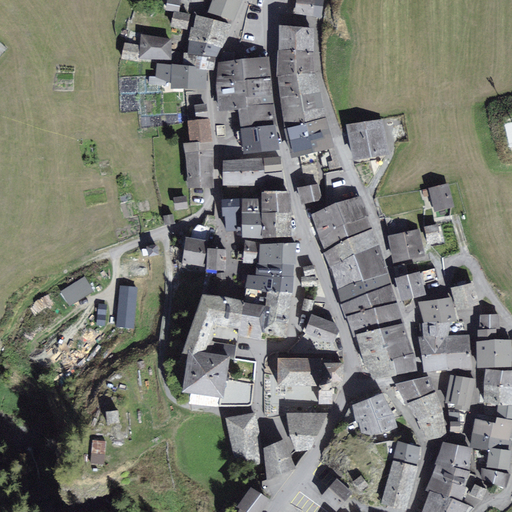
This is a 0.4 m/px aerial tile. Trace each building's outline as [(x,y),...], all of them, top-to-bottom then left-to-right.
[(180,1),(176,0),(169,0),(167,9),(178,12),(180,1)] [(235,0),(213,0),(209,11),(233,20),(237,11),(240,1),(235,0)] [(321,16),(322,0),(297,0),(297,14),(321,16)] [(189,16),(175,13),(173,26),(187,29),(188,21),(189,16)] [(192,30),(190,42),(221,48),(223,48),(224,45),(228,25),(198,19),(196,31),(192,30)] [(301,30),(281,29),(280,51),(313,52),(314,30),(301,30)] [(170,59),(170,41),(142,37),(141,48),(126,45),(123,59),(140,61),(140,58),(170,59)] [(220,49),(221,48),(190,42),(187,54),(215,60),(220,49)] [(312,73),(313,52),(280,51),(279,68),(279,77),(312,73)] [(214,65),(215,60),(187,54),(185,54),(184,61),(199,67),(213,70),(214,65)] [(217,81),(217,84),(244,81),(270,77),(268,58),(220,64),(217,81)] [(157,76),(173,82),(172,88),(205,91),(207,70),(158,67),(157,76)] [(320,93),(312,73),(279,77),(280,90),(280,98),(320,93)] [(270,77),(244,81),(247,108),(274,104),(271,81),(270,77)] [(247,109),(247,108),(244,81),(217,84),(219,100),(220,112),(239,110),(247,109)] [(323,107),(320,93),(280,98),(283,112),(284,113),(323,107)] [(276,125),(275,117),(274,104),(247,108),(247,109),(239,110),(242,129),(276,125)] [(206,110),(206,105),(195,107),(197,119),(207,117),(206,110)] [(287,129),(288,129),(326,118),(323,107),(284,113),(285,118),(287,129)] [(329,133),(326,118),(288,129),(291,142),(329,133)] [(208,121),(190,123),(192,144),(200,143),(201,144),(210,143),(208,123),(208,121)] [(383,137),(379,121),(349,127),(356,160),(372,157),(386,154),(383,137)] [(278,150),(275,127),(242,131),(245,154),(278,150)] [(333,148),(329,133),(291,142),(293,151),(294,157),(333,148)] [(201,144),(200,143),(192,144),(185,144),(186,154),(211,152),(210,143),(201,144)] [(212,161),(211,152),(186,154),(189,189),(214,186),(212,161)] [(280,162),(280,159),(265,160),(266,172),(281,171),(280,162)] [(263,183),(261,160),(224,163),(225,186),(251,184),(263,183)] [(453,205),(447,184),(430,189),(430,193),(435,210),(453,205)] [(321,200),(318,186),(300,190),(303,204),(321,200)] [(243,213),(291,213),(291,209),(289,191),(263,191),(262,200),(243,200),(243,213)] [(186,198),(175,199),(176,209),(187,208),(186,198)] [(242,229),(240,199),(222,199),(222,215),(226,215),(226,229),(242,229)] [(318,227),(321,237),(366,217),(367,217),(362,200),(314,215),(318,227)] [(264,238),(292,237),(291,218),(291,213),(243,213),(243,235),(264,238)] [(172,216),(165,217),(166,224),(174,223),(172,216)] [(397,216),(386,218),(388,227),(390,233),(399,231),(397,216)] [(370,230),(366,217),(321,237),(321,239),(325,251),(370,230)] [(443,240),(439,226),(426,229),(429,243),(443,240)] [(379,246),(373,229),(370,230),(325,251),(324,251),(326,256),(330,268),(332,268),(378,246),(379,246)] [(423,253),(418,231),(390,238),(395,260),(423,253)] [(203,266),(207,242),(204,241),(188,239),(184,262),(200,265),(203,266)] [(157,245),(148,248),(150,256),(159,254),(157,245)] [(245,264),(257,264),(294,266),(294,265),(294,260),(295,246),(261,246),(246,246),(245,264)] [(332,268),(334,276),(339,290),(363,281),(364,283),(387,274),(378,246),(332,268)] [(224,252),(209,251),(208,269),(223,270),(224,252)] [(257,264),(257,277),(293,279),(294,266),(257,264)] [(313,269),(313,267),(305,268),(306,275),(314,274),(313,269)] [(436,279),(434,270),(422,273),(424,282),(436,279)] [(364,283),(363,281),(339,290),(342,301),(343,304),(390,285),(387,274),(364,283)] [(421,282),(419,274),(397,280),(403,301),(425,294),(421,282)] [(248,276),(247,292),(293,294),(293,279),(257,277),(248,276)] [(316,281),(316,277),(304,278),(304,285),(316,285),(316,281)] [(95,295),(85,280),(63,294),(72,309),(95,295)] [(396,303),(390,285),(343,304),(342,305),(342,306),(346,319),(349,318),(396,303)] [(472,285),(453,290),(458,310),(477,305),(472,285)] [(136,289),(121,287),(118,326),(133,327),(136,289)] [(286,337),(293,294),(247,292),(245,304),(266,307),(262,333),(286,337)] [(450,297),(421,302),(425,322),(453,317),(450,297)] [(215,326),(242,330),(245,304),(204,298),(185,353),(191,354),(202,355),(214,328),(215,326)] [(313,301),(305,300),(304,309),(307,310),(311,310),(313,301)] [(355,338),(357,337),(402,323),(396,303),(349,318),(352,330),(355,338)] [(262,333),(266,307),(245,304),(242,330),(241,336),(261,339),(262,333)] [(499,316),(481,317),(481,328),(499,327),(499,316)] [(333,343),(337,333),(333,325),(313,317),(307,333),(333,343)] [(446,321),(424,324),(424,325),(425,339),(421,339),(422,353),(424,371),(432,370),(450,368),(470,366),(467,337),(448,339),(446,321)] [(360,348),(366,368),(412,353),(402,323),(357,337),(360,348)] [(495,331),(478,332),(479,341),(479,344),(477,344),(479,368),(511,366),(510,354),(510,342),(496,342),(495,331)] [(417,368),(412,353),(366,368),(376,381),(417,368)] [(222,398),(227,359),(202,355),(191,354),(186,393),(222,398)] [(278,372),(278,375),(278,386),(319,386),(319,390),(319,404),(328,404),(332,404),(332,393),(332,392),(332,391),(332,388),(333,381),(342,382),(344,382),(344,372),(344,367),(344,363),(322,362),(322,358),(278,358),(278,372)] [(511,374),(507,374),(488,372),(487,389),(486,403),(499,403),(511,404),(511,402),(511,374)] [(474,381),(452,377),(447,402),(457,403),(456,408),(469,410),(474,381)] [(405,400),(408,405),(434,393),(428,379),(399,386),(405,400)] [(415,422),(419,420),(442,410),(434,393),(408,405),(415,422)] [(360,420),(364,432),(372,434),(395,426),(392,415),(385,403),(383,397),(370,401),(354,407),(358,421),(360,420)] [(511,420),(511,402),(511,404),(499,403),(497,412),(497,418),(499,418),(511,420)] [(119,422),(118,410),(107,411),(108,423),(119,422)] [(444,426),(442,410),(419,420),(426,440),(446,436),(444,426)] [(310,449),(327,414),(287,414),(296,451),(310,449)] [(252,416),(228,421),(238,467),(262,462),(256,432),(252,416)] [(498,427),(477,423),(474,435),(509,441),(511,424),(511,420),(499,418),(499,421),(498,427)] [(507,452),(509,441),(474,435),(472,446),(485,448),(491,449),(507,452)] [(266,448),(268,476),(291,467),(293,466),(282,441),(271,445),(266,448)] [(103,464),(105,443),(94,442),(92,462),(103,464)] [(438,462),(467,473),(469,474),(469,463),(470,452),(458,447),(444,442),(437,462),(438,462)] [(420,449),(399,443),(394,459),(416,465),(420,449)] [(510,453),(507,452),(491,449),(487,466),(507,470),(508,463),(510,453)] [(469,474),(467,473),(438,462),(433,476),(464,488),(469,490),(474,477),(474,476),(469,474)] [(416,468),(394,463),(386,493),(383,503),(406,509),(411,487),(416,468)] [(483,476),(483,480),(506,486),(509,476),(482,469),(483,476)] [(429,487),(428,490),(430,491),(460,502),(465,488),(464,488),(433,476),(429,487)] [(367,485),(361,478),(354,483),(360,491),(367,485)] [(351,494),(337,482),(323,498),(336,510),(351,494)] [(485,490),(475,486),(471,494),(481,498),(485,490)] [(268,500),(252,488),(240,506),(247,511),(259,511),(266,504),(268,500)] [(463,511),(466,504),(460,502),(430,491),(427,501),(422,511),(463,511)]
